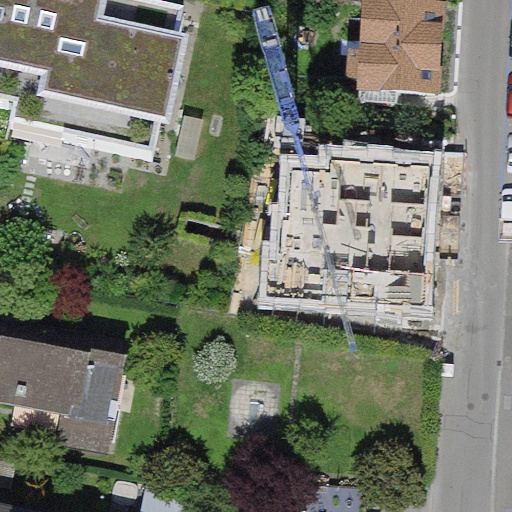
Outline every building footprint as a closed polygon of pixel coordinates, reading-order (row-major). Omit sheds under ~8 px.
[(0,0),(0,143),(148,176),(181,28),(54,0),(0,0)] [(438,112),(441,8),(370,6),(366,109),(438,112)] [(436,179),(322,172),(314,296),(429,303),(436,179)] [(158,376),(3,347),(0,363),(0,453),(138,480),(158,376)] [(365,511),(366,492),(305,488),(304,511),(365,511)]
